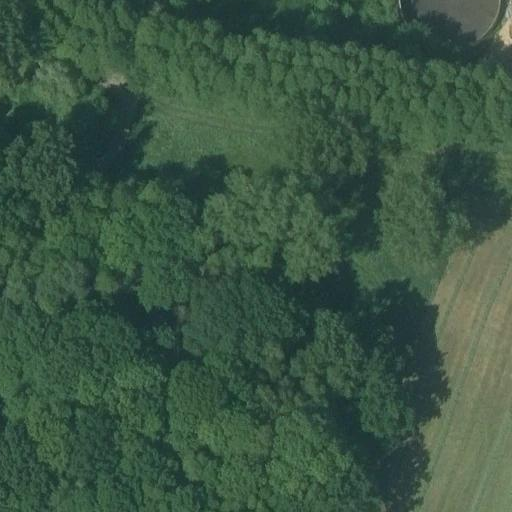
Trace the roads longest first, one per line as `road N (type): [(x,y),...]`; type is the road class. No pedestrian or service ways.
road 1 (track): [(511,97),(314,81),(155,41)]
road 2 (track): [(27,0),(155,41)]
